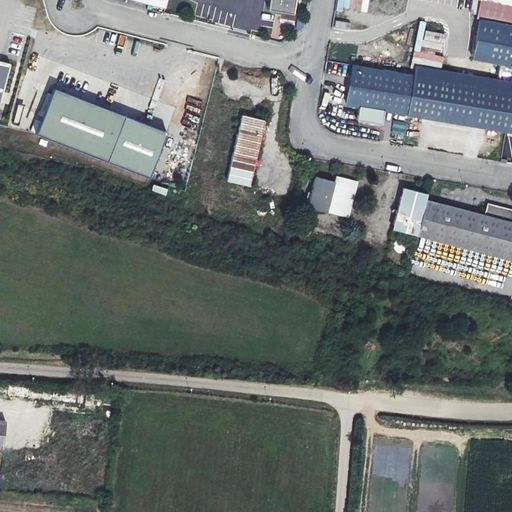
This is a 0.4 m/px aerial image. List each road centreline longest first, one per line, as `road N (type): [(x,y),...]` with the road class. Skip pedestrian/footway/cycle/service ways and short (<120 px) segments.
road 1 (unclassified): [(342,397),(0,368)]
road 2 (unclassified): [(305,60),(301,121),(311,141),(511,182)]
road 3 (unclassified): [(305,60),(92,8)]
road 4 (unclassified): [(511,411),(342,397)]
road 5 (unknown): [(311,27),(455,60)]
